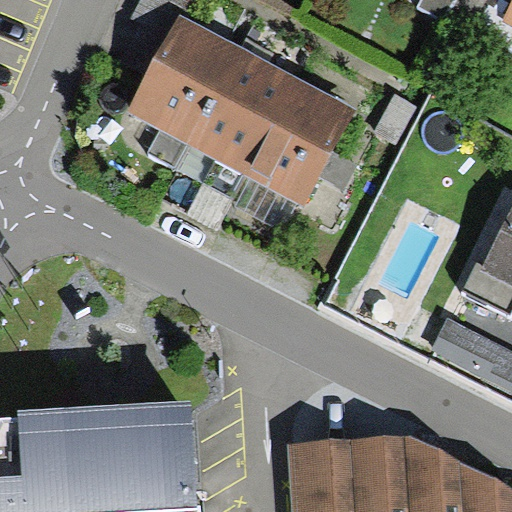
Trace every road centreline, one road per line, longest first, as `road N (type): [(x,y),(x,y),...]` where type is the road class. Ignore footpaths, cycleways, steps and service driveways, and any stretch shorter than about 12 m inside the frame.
road 1 (residential): [(17,193),(511,439)]
road 2 (residential): [(94,0),(17,193)]
